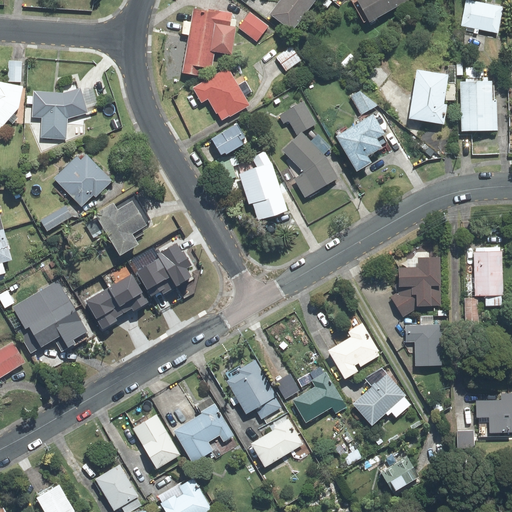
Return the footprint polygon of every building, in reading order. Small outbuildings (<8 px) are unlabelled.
[(319,1),(317,0),(282,0),(274,13),(296,28),(308,9),(311,11),(319,1)] [(362,0),(375,21),(412,0),(362,0)] [(454,0),(431,0),(433,29),(456,27),(454,0)] [(468,0),(464,25),(476,27),(475,32),(481,33),(482,28),(501,32),(506,5),(474,0),(468,0)] [(204,66),(215,67),(217,52),(235,54),(238,26),(233,25),(235,10),(198,6),(196,20),(186,19),(185,33),(190,34),(186,71),(204,73),(204,66)] [(272,26),(253,11),(240,28),(260,43),(272,26)] [(296,43),(278,54),(288,71),(306,59),(296,43)] [(246,106),(226,73),(191,93),(198,105),(206,100),(219,122),(246,106)] [(444,80),(415,75),(406,121),(438,127),(441,108),(439,108),(444,80)] [(0,130),(21,107),(26,86),(2,81),(1,84),(0,83),(0,130)] [(491,85),(459,86),(461,135),(496,134),(495,102),(491,103),(491,85)] [(68,139),(69,118),(89,113),(83,89),(68,93),(38,92),(37,116),(45,117),(44,138),(68,139)] [(366,91),(349,100),(359,117),(375,108),(366,91)] [(314,125),(302,104),(279,117),(283,124),(287,122),(295,136),(314,125)] [(370,121),(330,142),(348,175),(364,166),(360,160),(375,152),(370,142),(379,137),(370,121)] [(247,142),(238,126),(209,144),(218,159),(247,142)] [(302,199),(313,193),(334,181),(322,160),(298,137),(281,154),(301,174),(302,176),(291,182),(302,199)] [(251,161),(257,171),(240,177),(255,223),(284,213),(269,167),(261,155),(251,161)] [(99,195),(113,180),(89,157),(85,161),(80,157),(59,179),(85,204),(96,192),(99,195)] [(226,159),(215,163),(221,183),(232,179),(226,159)] [(117,204),(100,213),(125,254),(142,243),(136,233),(151,224),(137,200),(121,210),(117,204)] [(68,205),(41,221),(48,231),(74,215),(68,205)] [(0,209),(0,264),(15,260),(0,209)] [(179,239),(158,251),(177,284),(193,275),(188,266),(193,263),(179,239)] [(504,250),(477,251),(478,294),(505,293),(504,250)] [(404,316),(425,303),(443,303),(442,255),(421,256),(421,269),(400,270),(400,294),(393,298),(404,316)] [(159,257),(137,269),(154,298),(176,286),(159,257)] [(132,272),(109,286),(124,311),(133,306),(135,309),(149,300),(132,272)] [(59,282),(16,307),(28,328),(33,325),(44,343),(82,321),(59,282)] [(109,286),(87,299),(104,327),(118,319),(116,316),(124,311),(109,286)] [(504,295),(485,296),(486,304),(504,303),(504,295)] [(478,297),(468,297),(469,321),(479,321),(478,297)] [(355,337),(331,351),(347,378),(361,370),(357,364),(360,362),(362,365),(381,354),(363,324),(352,331),(355,337)] [(443,325),(410,325),(410,340),(417,339),(418,362),(444,362),(443,325)] [(14,342),(0,350),(0,373),(24,360),(14,342)] [(258,363),(232,379),(251,410),(257,407),(262,415),(280,404),(275,396),(277,395),(258,363)] [(318,387),(296,401),(307,420),(332,405),(336,410),(346,404),(328,374),(315,382),(318,387)] [(405,394),(387,375),(358,402),(375,421),(405,394)] [(446,408),(440,398),(432,403),(439,413),(446,408)] [(511,399),(482,401),(482,415),(493,414),(494,427),(511,426),(511,399)] [(235,434),(217,405),(179,428),(197,458),(215,448),(210,439),(221,432),(226,440),(235,434)] [(158,417),(136,430),(158,467),(181,453),(158,417)] [(303,442),(291,421),(255,443),(267,464),(303,442)] [(360,448),(347,455),(352,464),(365,457),(360,448)] [(410,457),(383,474),(394,490),(420,474),(410,457)] [(122,465),(99,479),(117,508),(139,494),(122,465)] [(332,477),(323,483),(331,495),(339,489),(332,477)] [(194,478),(161,498),(170,511),(201,511),(211,506),(194,478)] [(77,511),(60,483),(40,495),(50,511),(77,511)]
